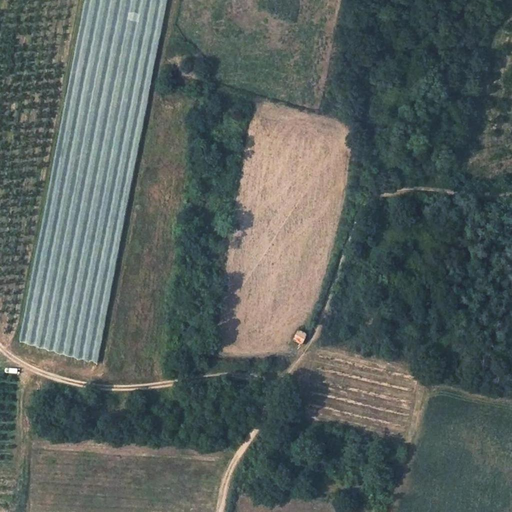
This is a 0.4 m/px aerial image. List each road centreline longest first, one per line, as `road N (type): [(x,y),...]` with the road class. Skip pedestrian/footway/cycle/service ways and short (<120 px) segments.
road 1 (track): [(223,511),(266,410),(264,382),(238,375),(111,391),(68,384),(0,348)]
road 2 (track): [(264,382),(306,352),(363,209),(380,190),(511,164)]
